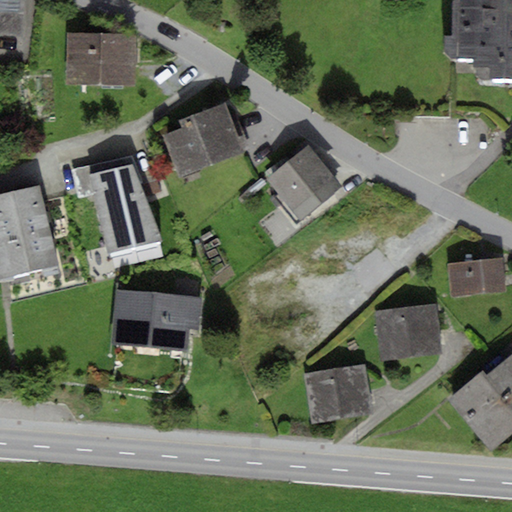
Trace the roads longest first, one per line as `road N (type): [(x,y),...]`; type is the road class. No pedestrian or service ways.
road 1 (tertiary): [(511,483),(0,443)]
road 2 (residential): [(94,0),(195,50),(367,160),(511,238)]
road 3 (unknown): [(226,70),(140,128),(50,159),(58,195)]
